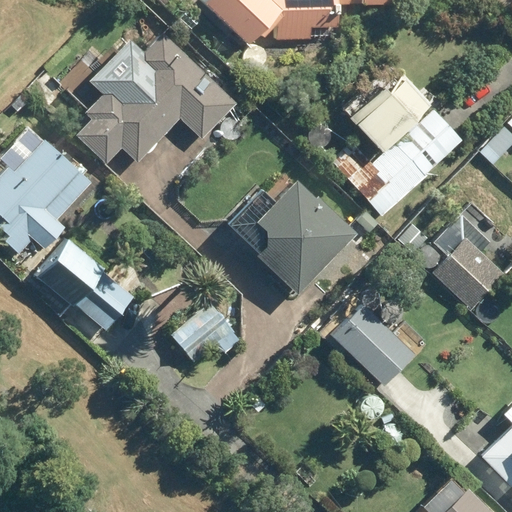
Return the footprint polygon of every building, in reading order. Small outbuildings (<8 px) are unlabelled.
[(194,0),(193,1),(236,44),(249,31),(254,37),(270,21),(271,40),(306,39),(307,27),(332,27),(331,4),(397,3),(396,0),(194,0)] [(197,140),(230,104),(151,32),(78,112),(84,118),(69,134),(100,163),(115,147),(131,162),(172,118),(197,140)] [(422,104),(393,74),(372,95),(367,89),(337,119),(342,124),(341,126),(371,155),(422,104)] [(425,172),(459,139),(430,108),(395,142),(393,139),(370,163),(348,140),(327,160),(382,217),(427,174),(425,172)] [(511,133),(502,124),(482,144),(496,157),(511,140),(511,133)] [(60,226),(51,218),(84,180),(35,137),(6,171),(0,166),(0,232),(2,234),(0,236),(0,240),(15,254),(29,239),(40,249),(60,226)] [(250,229),(251,246),(243,254),(285,294),(343,233),(302,194),(301,196),(281,178),(240,220),(250,229)] [(101,329),(129,295),(97,269),(98,267),(60,236),(29,276),(67,307),(69,304),(101,329)] [(460,236),(428,269),(467,307),(499,273),(460,236)] [(488,317),(500,322),(508,317),(511,311),(511,304),(509,296),(497,292),(488,297),(484,307),(488,317)] [(200,301),(164,334),(188,361),(225,329),(200,301)] [(326,336),(380,385),(410,352),(356,303),(326,336)] [(157,306),(140,305),(138,336),(154,337),(157,306)] [(511,415),(487,440),(511,464),(511,415)] [(292,472),(308,487),(317,478),(301,462),(292,472)] [(481,511),(456,487),(432,511),(481,511)]
